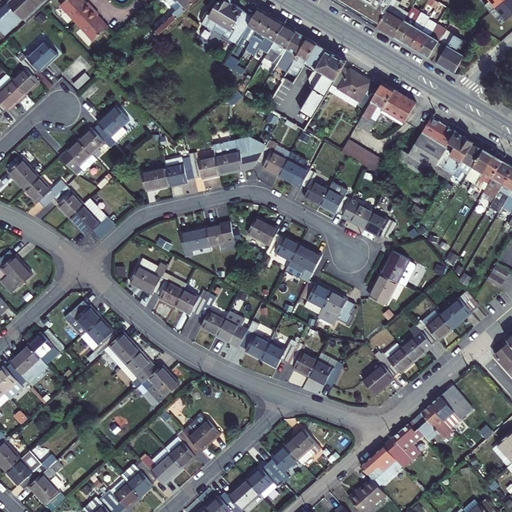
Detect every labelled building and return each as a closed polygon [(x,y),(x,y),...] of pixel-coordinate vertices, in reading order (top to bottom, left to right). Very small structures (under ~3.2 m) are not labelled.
[(44,0),(11,0),(0,10),(0,29),(5,36),(44,0)] [(81,0),(65,0),(60,5),(76,24),(92,9),(87,3),(85,4),(81,0)] [(147,46),(177,18),(197,0),(163,0),(175,12),(143,41),(147,46)] [(237,45),(238,42),(254,17),(231,3),(231,1),(231,0),(220,0),(210,17),(208,15),(202,24),(213,31),(218,22),(229,28),(223,37),(237,45)] [(392,0),(332,0),(376,26),(387,9),(392,0)] [(387,9),(377,27),(394,37),(409,13),(395,6),(398,2),(394,0),(392,0),(387,9)] [(489,12),(503,0),(488,0),(489,0),(483,5),(489,12)] [(511,14),(511,0),(503,0),(489,12),(495,19),(501,14),(506,20),(511,14)] [(442,15),(447,7),(439,2),(434,9),(442,15)] [(98,15),(92,9),(76,24),(92,42),(107,28),(103,24),(96,16),(98,15)] [(251,42),(268,14),(259,9),(254,17),(238,42),(241,44),(245,39),(251,42)] [(409,13),(394,37),(403,42),(420,14),(414,10),(411,15),(409,13)] [(259,47),(276,19),(268,14),(251,42),(246,50),(254,55),(256,53),(259,47)] [(429,19),(420,14),(403,42),(411,47),(429,19)] [(473,23),(464,18),(462,23),(470,28),(473,23)] [(270,49),(285,24),(276,19),(259,47),(262,49),(264,51),(268,53),(270,49)] [(433,30),(437,24),(429,19),(411,47),(420,52),(433,30)] [(446,30),(451,21),(447,19),(441,28),(445,31),(446,30)] [(478,34),(481,29),(473,23),(470,28),(474,31),(478,34)] [(277,65),(297,31),(285,24),(270,49),(275,52),(269,61),(277,65)] [(444,33),(438,29),(440,26),(437,24),(433,30),(443,35),(444,33)] [(443,35),(433,30),(420,52),(429,58),(443,35)] [(443,35),(429,58),(438,63),(448,46),(454,36),(454,35),(446,30),(445,31),(444,33),(443,35)] [(277,65),(287,72),(308,38),(297,31),(277,65)] [(446,68),(462,41),(454,36),(448,46),(438,63),(446,68)] [(317,44),(308,38),(287,72),(284,77),(284,78),(293,83),(304,67),(317,44)] [(45,41),(26,58),(38,70),(40,72),(58,55),(45,41)] [(471,46),(462,41),(446,68),(454,73),(471,46)] [(343,67),(347,61),(327,49),(326,49),(317,44),(304,67),(321,77),(310,95),(283,80),(266,107),(282,117),(303,130),(305,131),(329,91),(329,90),(343,67)] [(257,63),(260,65),(268,53),(264,51),(257,63)] [(26,58),(22,53),(17,58),(26,68),(12,80),(26,94),(39,82),(33,75),(38,70),(26,58)] [(229,58),(238,63),(240,60),(231,54),(229,58)] [(238,63),(229,58),(225,65),(234,70),(238,63)] [(77,60),(65,72),(75,83),(85,73),(88,70),(77,60)] [(277,65),(274,71),(284,77),(287,72),(277,65)] [(358,105),(367,110),(379,89),(371,84),(371,82),(350,70),(349,71),(343,67),(329,90),(329,91),(351,104),(354,98),(360,102),(358,105)] [(254,76),(245,71),(242,75),(251,81),(254,76)] [(74,84),(80,91),(91,80),(85,73),(74,84)] [(7,111),(26,94),(12,80),(1,91),(0,90),(0,102),(6,110),(7,111)] [(416,103),(382,83),(379,89),(367,110),(358,125),(369,132),(383,110),(405,122),(416,103)] [(230,103),(234,105),(243,93),(237,90),(223,103),(226,106),(230,103)] [(357,108),(358,105),(360,102),(354,98),(351,104),(357,108)] [(116,106),(97,123),(98,125),(115,142),(120,138),(116,132),(129,120),(116,106)] [(449,181),(453,175),(474,143),(432,118),(409,154),(402,149),(396,159),(428,179),(433,171),(449,181)] [(110,147),(115,142),(98,125),(93,129),(92,128),(79,140),(92,154),(105,142),(110,147)] [(92,154),(79,140),(66,152),(60,158),(62,159),(77,176),(83,171),(79,167),(92,154)] [(277,144),(270,140),(257,163),(264,167),(263,168),(279,176),(291,153),(277,146),(277,144)] [(383,161),(349,140),(342,152),(375,173),(383,161)] [(238,142),(213,147),(215,156),(219,175),(244,169),(238,142)] [(468,175),(484,150),(474,143),(453,175),(459,179),(463,172),(468,175)] [(473,189),(494,155),(491,153),(490,151),(487,149),(484,150),(468,175),(465,179),(471,182),(469,186),(473,189)] [(202,179),(219,175),(215,156),(198,160),(197,153),(189,155),(190,157),(195,179),(202,177),(202,179)] [(306,162),(291,153),(279,176),(294,184),(295,183),(302,186),(310,171),(303,167),(306,162)] [(483,195),(484,192),(503,161),(502,160),(502,158),(499,156),(497,157),(494,155),(473,189),(483,195)] [(182,157),(165,161),(166,167),(183,163),(183,159),(182,157)] [(187,180),(195,179),(190,157),(183,159),(183,163),(166,167),(171,185),(188,182),(187,180)] [(9,172),(25,190),(39,177),(23,159),(9,172)] [(489,196),(495,199),(511,169),(511,166),(503,161),(484,192),(489,196)] [(146,191),(171,185),(166,167),(142,172),(146,191)] [(504,200),(506,201),(511,190),(511,169),(495,199),(493,203),(499,208),(504,200)] [(317,174),(310,171),(302,186),(309,190),(305,197),(320,205),(330,188),(314,180),(317,174)] [(52,191),(39,177),(25,190),(38,204),(39,202),(44,208),(54,198),(66,186),(62,181),(52,191)] [(333,182),(330,188),(320,205),(337,213),(337,212),(343,216),(351,200),(354,194),(333,182)] [(84,205),(66,186),(54,198),(59,204),(58,205),(70,218),(84,205)] [(90,199),(84,205),(91,213),(98,207),(90,199)] [(374,212),(351,200),(343,216),(350,219),(349,220),(365,228),(374,212)] [(432,205),(423,200),(413,214),(423,220),(432,205)] [(91,213),(84,205),(70,218),(87,236),(91,233),(107,217),(98,207),(91,213)] [(396,224),(374,212),(365,228),(380,237),(381,235),(388,239),(396,224)] [(115,226),(107,217),(91,233),(98,241),(115,226)] [(270,246),(277,233),(279,229),(256,217),(247,234),(270,246)] [(223,223),(206,227),(210,246),(211,251),(235,246),(231,223),(230,222),(223,223)] [(193,249),(210,246),(206,227),(179,233),(184,256),(194,254),(193,249)] [(275,253),(290,261),(290,260),(299,243),(284,235),(283,237),(277,233),(270,246),(266,253),(273,257),(275,253)] [(313,273),(322,255),(299,243),(290,260),(313,273)] [(0,269),(14,257),(9,251),(0,259),(0,258),(0,269)] [(389,259),(380,274),(397,283),(409,261),(394,252),(390,259),(389,259)] [(32,275),(15,256),(14,257),(0,269),(0,277),(1,279),(6,274),(7,276),(2,281),(13,293),(32,275)] [(142,261),(139,266),(154,273),(157,267),(145,260),(142,261)] [(409,262),(397,283),(405,287),(415,268),(414,265),(409,262)] [(153,292),(164,273),(165,271),(157,267),(154,273),(139,266),(130,283),(152,294),(153,292)] [(508,274),(494,266),(491,273),(504,281),(508,274)] [(175,306),(184,289),(186,284),(164,273),(153,292),(160,296),(159,298),(175,306)] [(386,305),(397,283),(380,274),(369,296),(386,305)] [(503,282),(490,274),(486,281),(499,288),(503,282)] [(308,300),(323,308),(332,291),(310,279),(300,296),(308,300)] [(191,313),(198,316),(209,294),(203,291),(199,297),(184,289),(175,306),(191,314),(191,313)] [(347,299),(332,291),(323,308),(318,318),(333,326),(337,320),(344,323),(349,314),(353,305),(347,301),(347,299)] [(474,301),(466,292),(440,314),(452,328),(471,313),(470,312),(478,305),(474,301)] [(201,327),(217,335),(226,318),(210,310),(216,298),(209,294),(198,316),(205,320),(201,327)] [(308,300),(304,307),(319,314),(323,308),(308,300)] [(70,313),(87,332),(101,319),(89,306),(88,307),(83,301),(70,313)] [(235,316),(229,312),(226,318),(232,321),(235,316)] [(87,332),(70,313),(65,318),(82,336),(87,332)] [(438,341),(452,328),(440,314),(426,326),(420,319),(415,324),(415,325),(431,344),(437,339),(438,341)] [(383,325),(389,320),(386,316),(380,321),(383,325)] [(240,346),(248,330),(226,318),(217,335),(232,344),(233,342),(240,346)] [(87,332),(82,336),(99,355),(104,350),(117,338),(112,333),(113,332),(101,319),(87,332)] [(245,351),(261,359),(270,342),(255,334),(260,324),(253,320),(248,330),(240,346),(246,349),(245,351)] [(426,349),(431,344),(415,325),(410,329),(414,335),(401,347),(413,362),(427,350),(426,349)] [(46,364),(64,347),(48,329),(43,335),(41,333),(29,345),(42,360),(46,364)] [(121,369),(141,351),(124,332),(117,338),(104,350),(121,369)] [(281,360),(287,363),(295,348),(289,344),(286,350),(270,342),(261,359),(277,367),(281,360)] [(400,373),(413,362),(401,347),(397,343),(384,354),(383,352),(381,354),(378,351),(374,355),(382,363),(392,376),(399,371),(400,373)] [(511,345),(510,343),(495,355),(508,370),(511,366),(511,345)] [(30,370),(42,360),(29,345),(10,362),(11,363),(27,381),(34,375),(30,370)] [(293,368),(309,376),(317,359),(295,348),(287,363),(294,367),(293,368)] [(121,369),(138,387),(147,379),(156,371),(151,366),(153,364),(141,351),(121,369)] [(326,383),(332,386),(343,364),(342,364),(337,361),(321,353),(317,359),(309,376),(325,385),(326,383)] [(339,356),(337,361),(342,364),(345,359),(339,356)] [(30,370),(34,375),(46,364),(42,360),(30,370)] [(25,383),(27,381),(11,363),(6,369),(4,368),(0,371),(0,388),(9,399),(10,400),(23,388),(21,387),(25,383)] [(392,376),(382,363),(362,379),(375,394),(394,378),(392,376)] [(179,385),(162,366),(156,371),(147,379),(153,385),(147,391),(159,403),(179,385)] [(453,385),(447,391),(457,402),(463,397),(453,385)] [(0,407),(9,399),(0,388),(0,407)] [(431,405),(452,429),(467,416),(456,404),(457,402),(447,391),(431,405)] [(43,398),(37,392),(34,394),(41,401),(43,398)] [(474,408),(463,397),(457,402),(456,404),(467,416),(474,408)] [(438,432),(443,437),(452,429),(431,405),(413,421),(428,438),(430,440),(438,432)] [(82,427),(85,424),(80,418),(77,421),(82,427)] [(189,426),(184,431),(184,432),(201,450),(202,451),(220,434),(207,420),(194,432),(189,426)] [(384,446),(403,466),(411,459),(412,460),(421,452),(417,447),(414,444),(422,437),(425,440),(428,438),(413,421),(384,446)] [(303,429),(285,446),(298,460),(302,465),(315,453),(316,454),(321,449),(303,429)] [(195,455),(201,450),(184,432),(165,449),(183,468),(196,456),(195,455)] [(511,433),(493,450),(508,466),(511,462),(511,433)] [(422,437),(414,444),(417,447),(425,440),(422,437)] [(21,459),(4,441),(0,444),(0,464),(7,472),(21,459)] [(285,472),(298,460),(285,446),(272,458),(273,459),(267,464),(283,481),(284,483),(290,478),(285,472)] [(372,478),(379,487),(403,466),(384,446),(361,466),(372,478)] [(164,485),(183,468),(165,449),(147,465),(158,478),(164,485)] [(46,471),(29,452),(21,459),(7,472),(19,485),(20,484),(25,490),(29,486),(43,474),(46,471)] [(46,471),(43,474),(46,477),(60,464),(57,461),(46,471)] [(158,478),(147,465),(143,462),(137,467),(141,471),(128,483),(140,497),(154,485),(153,484),(158,478)] [(264,498),(283,481),(267,464),(262,469),(261,467),(247,479),(260,494),(264,498)] [(135,465),(122,476),(128,483),(141,471),(137,467),(135,465)] [(46,477),(43,474),(29,486),(46,505),(60,493),(46,477)] [(349,498),(361,511),(365,511),(386,494),(379,487),(372,478),(349,498)] [(242,511),(260,494),(247,479),(229,496),(242,511)] [(103,485),(98,480),(94,483),(95,484),(99,488),(103,485)] [(128,508),(140,497),(128,483),(115,494),(111,490),(105,495),(120,511),(127,507),(128,508)] [(99,488),(95,484),(92,486),(100,495),(103,493),(99,488)] [(84,509),(86,511),(105,495),(103,493),(100,495),(84,509)] [(229,496),(226,493),(220,498),(219,497),(206,508),(209,511),(242,511),(229,496)] [(120,511),(105,495),(86,511),(120,511)] [(466,511),(496,511),(485,499),(480,504),(476,499),(465,509),(466,511)]
